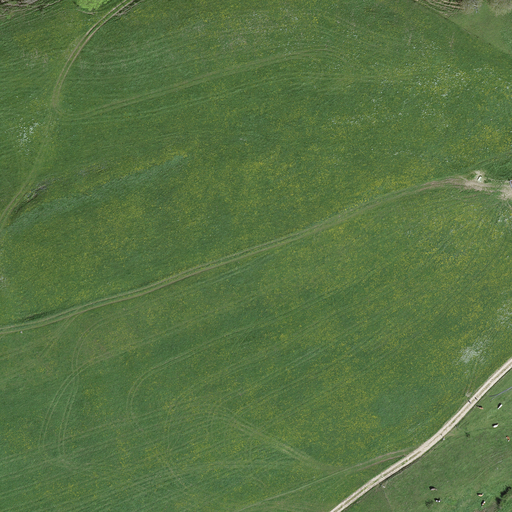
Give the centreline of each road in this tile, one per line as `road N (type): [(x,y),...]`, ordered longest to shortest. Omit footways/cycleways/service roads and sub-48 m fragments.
road 1 (track): [(244,511),(367,462),(422,449)]
road 2 (track): [(511,362),(422,449)]
